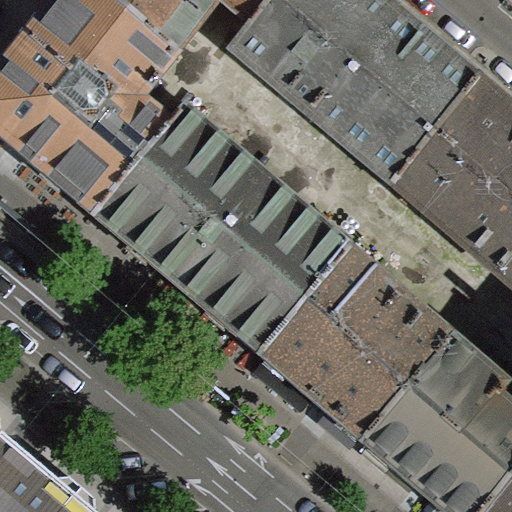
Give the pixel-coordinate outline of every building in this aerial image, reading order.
[(141,103),(179,56),(112,0),(63,0),(0,79),(0,133),(99,216),(170,127),(141,103)] [(276,0),(112,0),(179,56),(221,1),(253,27),(276,0)] [(400,189),(481,82),(382,0),(276,0),(253,27),(233,51),(400,189)] [(511,108),(481,82),(400,189),(511,285),(511,108)] [(184,111),(170,127),(99,216),(266,356),(350,251),(184,111)] [(454,339),(350,251),(266,356),(368,442),(454,339)] [(487,511),(511,481),(511,406),(499,395),(508,385),(454,339),(368,442),(451,511),(487,511)] [(0,511),(65,511),(85,490),(74,480),(60,483),(0,434),(1,419),(0,417),(0,511)] [(511,511),(511,481),(487,511),(511,511)] [(93,511),(97,501),(85,490),(65,511),(93,511)]
